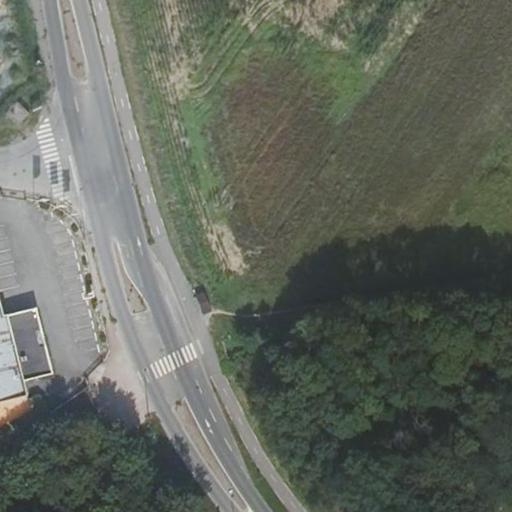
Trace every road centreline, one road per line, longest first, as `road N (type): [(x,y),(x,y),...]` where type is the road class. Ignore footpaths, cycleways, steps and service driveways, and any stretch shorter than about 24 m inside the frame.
road 1 (tertiary): [(49,0),(109,283),(173,433),(231,511)]
road 2 (tertiary): [(264,511),(191,384),(127,228),(78,0)]
road 3 (track): [(139,378),(0,461)]
